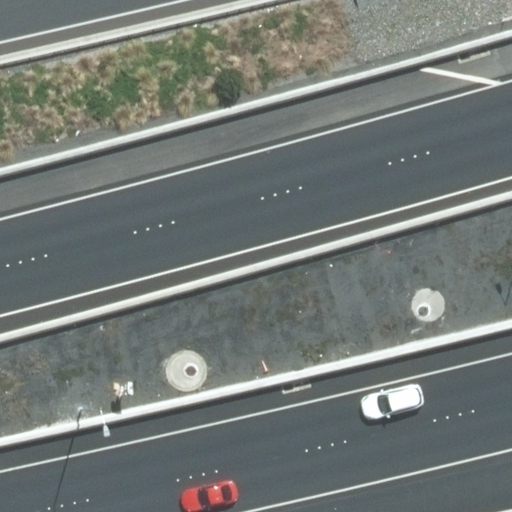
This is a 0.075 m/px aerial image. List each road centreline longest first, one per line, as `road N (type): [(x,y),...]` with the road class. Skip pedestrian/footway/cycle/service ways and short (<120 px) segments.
road 1 (motorway): [(0,261),(511,128)]
road 2 (motorway): [(511,401),(12,511)]
